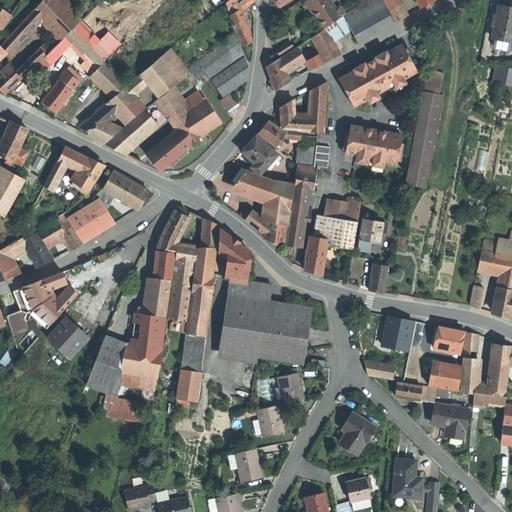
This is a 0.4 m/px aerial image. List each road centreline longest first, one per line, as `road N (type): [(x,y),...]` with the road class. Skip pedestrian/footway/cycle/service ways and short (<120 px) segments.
road 1 (residential): [(257,104),(457,0)]
road 2 (residential): [(344,372),(365,382),(493,511)]
road 3 (tertiary): [(0,102),(181,190)]
road 4 (tertiary): [(340,295),(292,274),(181,190)]
road 5 (residential): [(0,289),(78,256),(167,200)]
road 6 (tertiary): [(511,333),(340,295)]
road 7 (residential): [(273,511),(344,372)]
